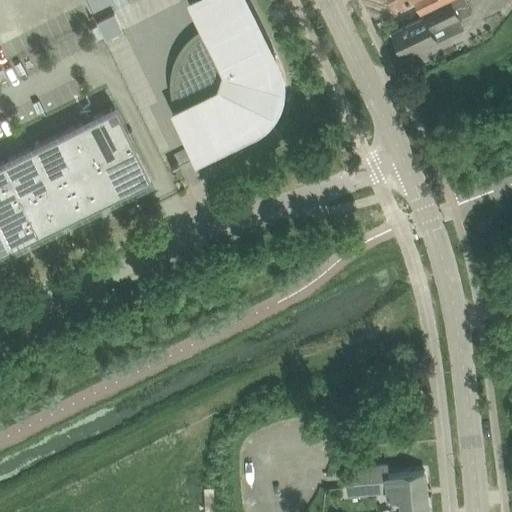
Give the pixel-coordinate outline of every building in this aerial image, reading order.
[(192,157),(248,129),(257,124),(264,117),(271,109),(275,110),(284,84),(280,83),(280,72),(278,62),(274,52),(248,0),(194,0),(209,30),(207,31),(198,37),(190,44),(184,53),(180,63),(177,74),(177,84),(178,95),(182,105),(183,107),(173,112),(194,154),(191,156),(192,157)] [(394,31),(405,54),(438,38),(434,30),(473,11),(468,0),(449,0),(425,12),(427,16),(394,31)] [(11,245),(27,238),(28,240),(38,234),(37,233),(53,225),(54,227),(64,222),(63,220),(64,220),(79,212),(80,214),(102,203),(101,201),(116,194),(117,196),(128,190),(127,189),(150,177),(132,141),(135,140),(130,129),(127,131),(115,106),(0,162),(0,251),(1,251),(2,252),(12,247),(11,245)] [(146,286),(137,291),(141,300),(151,296),(146,286)] [(389,488),(390,501),(402,500),(403,511),(421,511),(429,511),(426,470),(389,473),(388,464),(347,467),(349,492),(389,488)]
